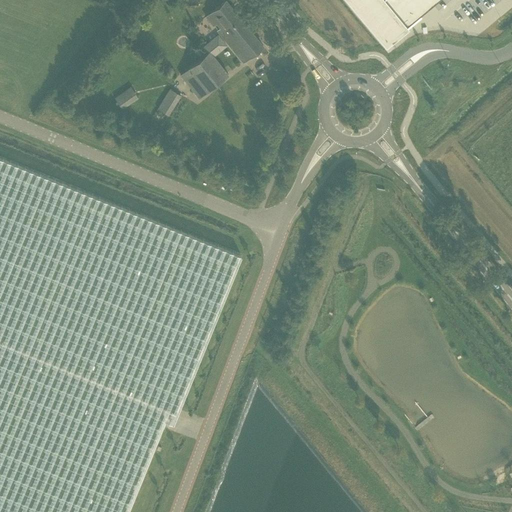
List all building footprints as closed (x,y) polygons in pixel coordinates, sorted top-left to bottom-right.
[(242,63),(262,46),(263,46),(226,0),(205,17),(213,26),(216,24),(219,28),(216,30),(242,63)] [(355,0),(388,39),(406,24),(408,25),(438,0),(355,0)] [(209,50),(179,74),(199,99),(229,74),(209,50)] [(131,86),(114,97),(122,109),(138,98),(131,86)] [(170,88),(157,108),(169,116),(181,95),(170,88)] [(0,511),(127,511),(165,419),(173,423),(241,255),(0,157),(0,511)]
